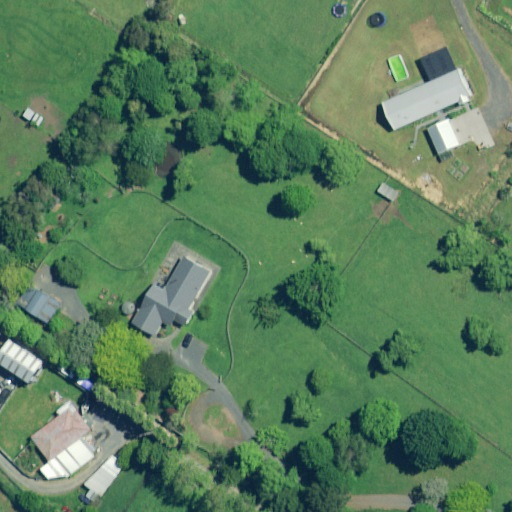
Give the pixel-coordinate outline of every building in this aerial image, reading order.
[(460,66),(451,45),(422,58),(431,79),(384,100),(396,126),(460,97),(461,101),(473,95),(460,66)] [(462,142),(450,118),(429,127),(441,152),(462,142)] [(399,192),(384,183),(379,191),(394,200),(399,192)] [(210,271),(183,257),(165,292),(154,286),(133,324),(155,336),(162,322),(171,327),(174,321),(184,327),(191,313),(188,312),(210,271)] [(59,304),(30,286),(18,306),(47,323),(59,304)] [(44,363),(11,340),(0,355),(0,363),(30,384),(44,363)] [(90,430),(69,403),(58,411),(61,415),(31,437),(50,462),(41,469),(48,479),(70,476),(94,458),(79,439),(90,430)] [(98,495),(100,496),(125,466),(112,455),(86,485),(91,489),(81,500),(88,506),(98,495)]
